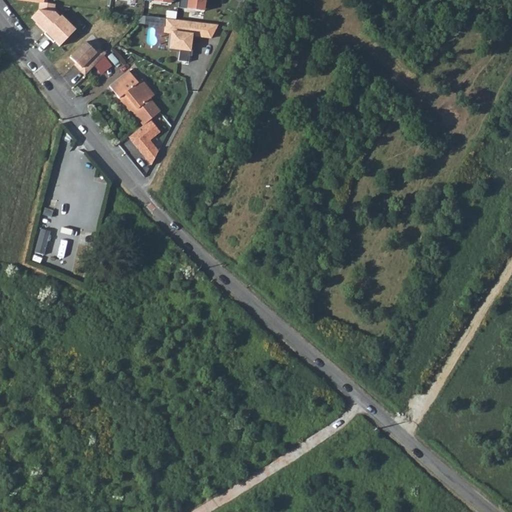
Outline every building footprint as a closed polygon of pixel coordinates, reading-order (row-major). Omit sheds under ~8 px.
[(176,0),(176,5),(203,8),(203,0),(176,0)] [(43,2),(40,2),(39,10),(32,17),(40,25),(39,26),(45,32),(60,16),(54,11),(55,4),(43,2)] [(235,16),(240,7),(235,4),(230,13),(235,16)] [(97,15),(90,9),(85,14),(92,21),(97,15)] [(61,15),(60,16),(45,32),(44,33),(51,40),(52,38),(60,46),(76,29),(61,15)] [(205,23),(183,20),(183,23),(166,21),(164,31),(172,32),(170,47),(180,49),(179,60),(189,62),(190,50),(193,51),(195,36),(203,37),(205,23)] [(85,41),(70,56),(81,67),(79,69),(84,74),(106,53),(100,47),(96,51),(85,41)] [(149,98),(151,97),(144,89),(147,87),(140,79),(137,81),(129,70),(109,85),(119,97),(120,96),(143,124),(159,111),(149,98)] [(144,89),(151,97),(153,94),(147,87),(144,89)]
